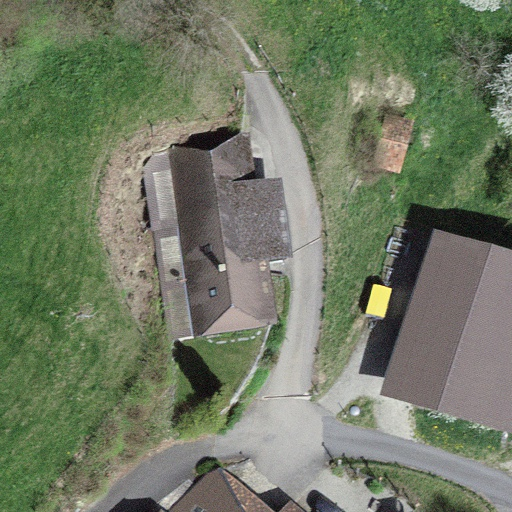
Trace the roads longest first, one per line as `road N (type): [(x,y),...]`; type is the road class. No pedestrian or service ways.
road 1 (track): [(287,441),(305,269),(303,205),(265,93),(200,0)]
road 2 (unclassified): [(511,491),(394,449),(287,441)]
